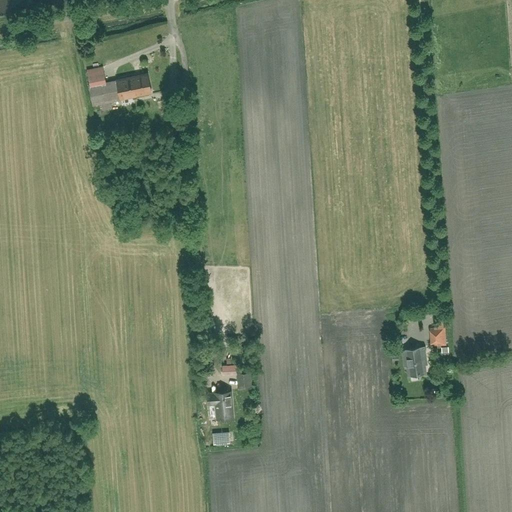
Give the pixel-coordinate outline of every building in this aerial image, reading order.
[(90,85),(105,81),(102,67),(87,70),(90,85)] [(147,72),(119,78),(123,97),(151,91),(147,72)] [(111,100),(123,97),(119,78),(105,81),(90,85),(94,104),(102,102),(103,107),(112,105),(111,100)] [(445,326),(430,327),(432,345),(447,343),(445,326)] [(425,345),(402,349),(404,366),(407,366),(408,375),(426,372),(425,364),(428,363),(425,345)] [(236,361),(223,363),(224,373),(237,372),(236,361)] [(249,371),(237,372),(238,386),(250,385),(249,371)] [(232,389),(205,392),(206,404),(214,404),(215,418),(235,417),(232,389)] [(229,431),(213,432),(214,444),(230,443),(229,431)]
